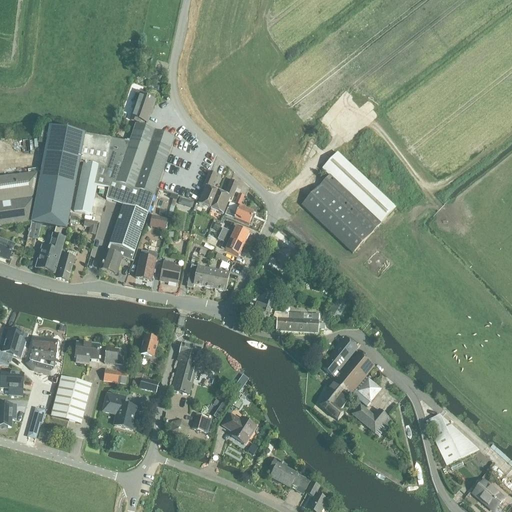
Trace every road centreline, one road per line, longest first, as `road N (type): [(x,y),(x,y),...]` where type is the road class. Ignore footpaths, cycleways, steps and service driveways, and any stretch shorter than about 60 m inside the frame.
road 1 (tertiary): [(223,313),(273,214),(183,118),(174,98),(185,0)]
road 2 (unclassified): [(457,511),(436,484),(416,406),(357,335),(275,337),(223,313)]
road 3 (track): [(511,433),(273,214)]
road 4 (tertiary): [(185,303),(64,288),(0,269)]
road 5 (tertiary): [(150,456),(185,303)]
road 6 (residential): [(285,511),(150,456)]
road 7 (unclassified): [(136,482),(0,442)]
